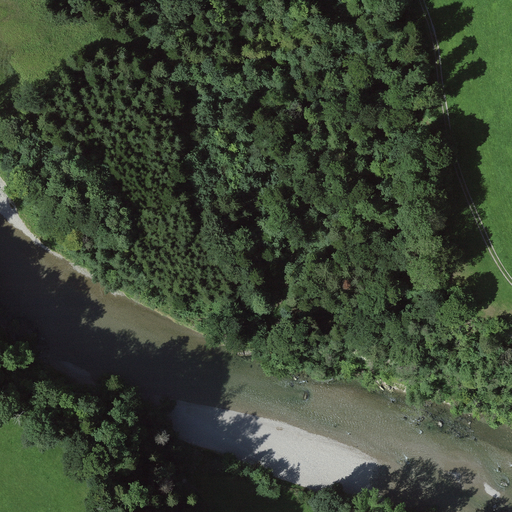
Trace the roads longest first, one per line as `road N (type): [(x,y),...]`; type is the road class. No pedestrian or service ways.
road 1 (track): [(309,0),(321,178),(295,214),(263,218),(224,74),(184,29),(110,22),(51,39)]
road 2 (track): [(424,0),(453,155),(480,227),(511,281)]
